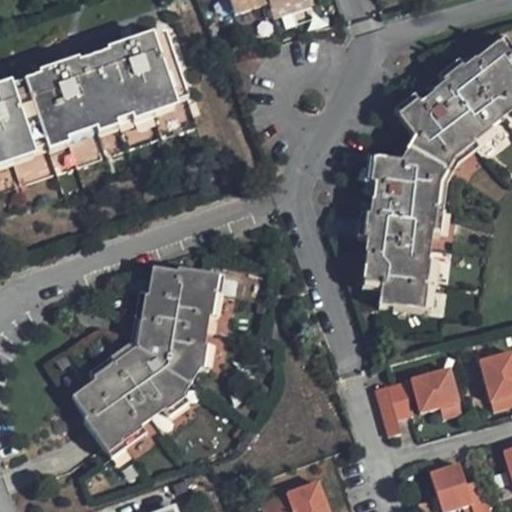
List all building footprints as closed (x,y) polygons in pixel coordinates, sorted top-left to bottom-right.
[(230,0),(234,8),(249,4),(251,10),(272,4),(274,11),(310,0),(230,0)] [(310,0),(274,11),(276,19),(313,8),(310,0)] [(249,4),(234,8),(236,15),(251,10),(249,4)] [(0,158),(186,94),(166,33),(0,90),(0,158)] [(511,63),(511,40),(502,48),(511,64),(511,63)] [(385,292),(383,310),(423,314),(428,264),(432,237),(438,186),(456,155),(497,126),(511,113),(511,63),(511,64),(502,48),(472,71),(451,87),(428,104),(407,121),(423,141),(408,162),(382,159),(379,184),(376,214),(373,241),(368,279),(387,282),(385,292)] [(451,87),(472,71),(465,61),(445,77),(451,87)] [(421,95),(400,111),(407,121),(428,104),(421,95)] [(464,166),(504,136),(497,126),(456,155),(464,166)] [(456,155),(438,186),(450,189),(464,166),(456,155)] [(379,184),(382,159),(370,158),(367,183),(379,184)] [(432,237),(444,239),(450,189),(438,186),(432,237)] [(364,213),(360,239),(373,241),(376,214),(364,213)] [(428,264),(423,314),(434,315),(440,265),(428,264)] [(179,390),(195,368),(200,342),(205,318),(212,274),(176,268),(175,273),(151,268),(145,298),(135,349),(92,380),(69,397),(83,417),(79,419),(99,448),(135,423),(158,405),(179,390)] [(212,274),(205,318),(215,320),(222,276),(212,274)] [(387,282),(368,279),(367,291),(385,292),(387,282)] [(125,343),(85,371),(92,380),(135,349),(145,298),(134,296),(125,343)] [(207,371),(211,344),(200,342),(195,368),(207,371)] [(511,399),(511,354),(486,362),(497,403),(511,399)] [(423,402),(427,416),(445,410),(464,405),(455,373),(418,383),(423,402)] [(409,386),(415,404),(423,402),(418,383),(409,386)] [(401,417),(402,422),(419,418),(415,404),(409,386),(394,390),(398,406),(401,417)] [(179,390),(158,405),(165,417),(186,402),(179,390)] [(394,390),(380,394),(385,410),(398,406),(394,390)] [(511,399),(497,403),(499,411),(511,407),(511,399)] [(464,405),(445,410),(449,423),(468,417),(464,405)] [(401,417),(387,420),(393,438),(405,435),(402,422),(401,417)] [(107,458),(143,433),(135,423),(99,448),(107,458)] [(477,511),(492,507),(484,478),(470,482),(463,462),(434,471),(446,511),(463,505),(474,502),(477,511)] [(323,511),(314,485),(256,505),(258,511),(323,511)] [(477,511),(474,502),(463,505),(464,511),(477,511)]
